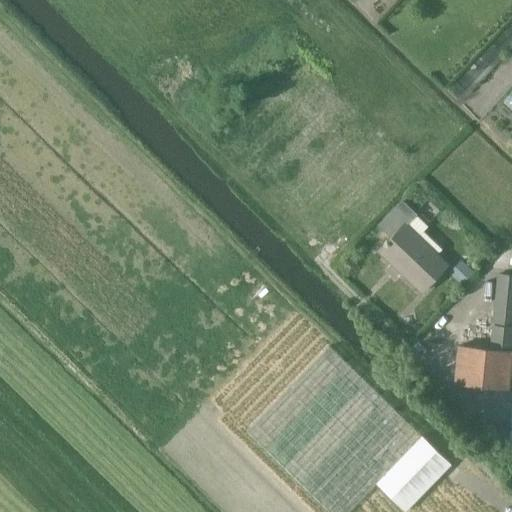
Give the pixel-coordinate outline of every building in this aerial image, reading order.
[(208,143),(318,250),(409,158),(300,50),(208,143)] [(378,252),(422,292),(447,264),(404,224),(413,214),(400,202),(378,225),(391,237),(378,252)] [(511,275),(497,274),(490,348),(458,346),(454,382),(508,388),(511,349),(511,345),(511,275)] [(402,330),(416,327),(414,312),(399,314),(402,330)] [(328,511),(347,511),(375,483),(404,511),(450,464),(421,436),(329,346),(246,432),(328,511)]
